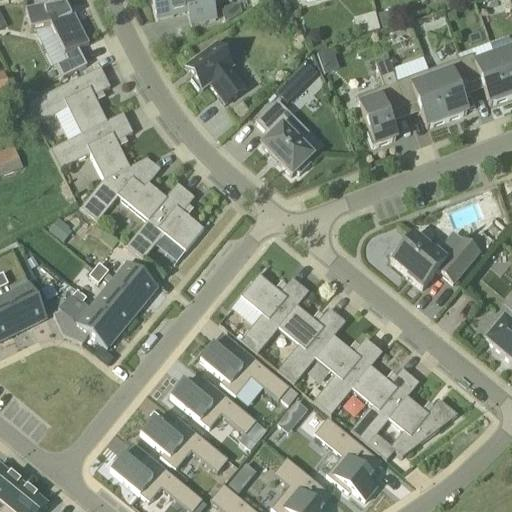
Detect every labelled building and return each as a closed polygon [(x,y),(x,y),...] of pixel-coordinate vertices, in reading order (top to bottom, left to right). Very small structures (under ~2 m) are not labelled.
[(151,0),(157,23),(173,18),(173,15),(186,12),(190,28),(215,22),(209,0),(151,0)] [(25,13),(24,13),(29,35),(33,34),(50,30),(66,62),(56,67),(62,79),(85,67),(78,52),(88,47),(73,18),(69,20),(66,14),(67,14),(64,8),(53,11),(52,7),(33,12),(25,13)] [(381,31),(395,27),(391,14),(378,19),(381,31)] [(511,50),(511,54),(494,60),(509,101),(511,99),(511,43),(510,44),(511,50)] [(215,48),(184,71),(193,82),(190,84),(198,94),(200,92),(202,94),(209,89),(224,109),(245,93),(244,92),(243,93),(229,74),(232,71),(229,67),(231,65),(220,51),(218,52),(215,48)] [(471,58),(459,63),(468,88),(480,84),(483,92),(489,108),(509,101),(494,60),(475,68),(471,58)] [(383,91),(356,100),(369,136),(367,137),(371,150),(371,151),(395,143),(389,126),(386,118),(401,112),(405,111),(396,86),(394,81),(391,72),(387,62),(384,64),(374,67),(383,91)] [(459,63),(428,74),(446,124),(466,117),(457,92),(468,88),(459,63)] [(57,93),(27,108),(36,127),(66,112),(70,119),(80,139),(106,126),(93,100),(109,92),(99,72),(57,93)] [(428,74),(396,86),(405,111),(417,107),(419,115),(426,131),(446,124),(428,74)] [(2,77),(0,77),(0,102),(8,100),(7,96),(2,77)] [(276,104),(254,126),(269,141),(261,150),(291,180),(296,175),(298,178),(309,167),(306,165),(311,160),(300,148),(302,146),(291,134),(288,137),(277,125),(287,115),(276,104)] [(80,139),(50,154),(59,174),(89,158),(103,184),(129,171),(116,146),(132,137),(122,118),(106,126),(80,139)] [(12,149),(0,153),(0,178),(20,171),(12,149)] [(103,184),(79,213),(96,227),(118,201),(146,225),(165,202),(148,188),(154,181),(145,163),(129,171),(103,184)] [(146,225),(125,251),(142,265),(163,239),(184,256),(203,234),(209,226),(208,225),(201,233),(182,216),(193,202),(176,188),(165,202),(146,225)] [(64,219),(50,235),(63,247),(77,231),(64,219)] [(396,250),(389,258),(391,263),(390,265),(406,279),(405,280),(421,293),(437,275),(452,288),(479,255),(462,241),(461,243),(444,263),(435,255),(430,251),(429,252),(412,238),(402,251),(396,250)] [(127,266),(110,288),(139,312),(157,291),(127,266)] [(98,267),(93,274),(102,281),(108,275),(98,267)] [(261,319),(239,345),(256,359),(278,333),(296,311),(308,297),(291,283),(279,297),(260,281),(266,273),(264,272),(240,302),(261,319)] [(98,287),(102,281),(93,274),(88,280),(98,287)] [(29,288),(5,300),(21,334),(46,321),(29,288)] [(110,288),(93,308),(122,332),(139,312),(110,288)] [(76,294),(71,300),(81,308),(86,302),(76,294)] [(5,300),(0,301),(0,343),(21,334),(5,300)] [(75,327),(74,328),(106,354),(107,353),(106,352),(122,332),(93,308),(77,328),(75,327)] [(298,350),(276,376),(293,390),(315,364),(333,341),(345,327),(328,313),(316,327),(296,311),(278,333),(298,350)] [(511,330),(503,323),(484,345),(511,367),(511,330)] [(334,380),(313,406),(330,420),(351,394),(370,371),(381,357),(365,343),(353,357),(333,341),(315,364),(334,380)] [(207,355),(199,365),(223,384),(219,388),(235,401),(250,382),(262,393),(278,405),(280,403),(288,392),(236,349),(226,361),(214,351),(212,349),(207,355)] [(371,410),(350,436),(367,450),(407,402),(418,388),(401,374),(390,388),(370,371),(351,394),(371,410)] [(177,391),(169,401),(208,434),(220,419),(245,439),(255,426),(206,386),(196,398),(184,388),(182,386),(177,391)] [(402,462),(457,420),(438,404),(426,418),(407,402),(367,450),(385,466),(394,456),(402,462)] [(147,428),(139,438),(163,458),(159,462),(175,475),(190,456),(217,478),(227,465),(176,423),(166,435),(154,424),(152,423),(147,428)] [(327,423),(313,439),(341,462),(325,480),(347,498),(350,494),(364,506),(376,491),(367,483),(380,467),(327,423)] [(136,472),(122,460),(109,475),(148,507),(160,493),(183,511),(185,511),(195,500),(146,460),(136,472)] [(288,492),(271,511),(321,511),(331,500),(286,463),(272,479),(288,492)] [(0,511),(1,511),(22,488),(0,469),(0,511)] [(22,488),(1,511),(42,511),(46,507),(22,488)] [(249,511),(222,490),(209,506),(216,511),(249,511)]
